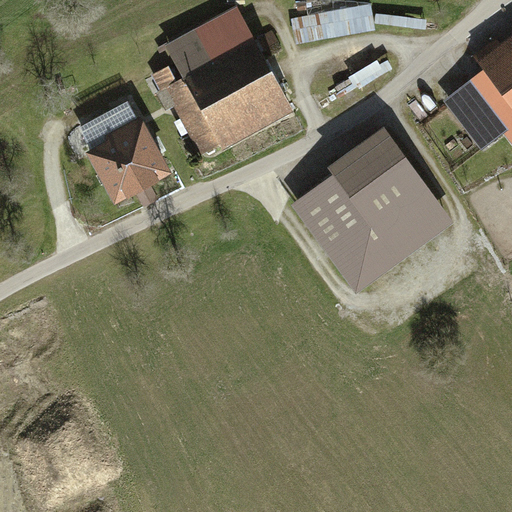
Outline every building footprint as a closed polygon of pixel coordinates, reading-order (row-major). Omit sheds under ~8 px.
[(297,24),(300,41),(373,27),(369,10),(297,24)] [(242,11),(171,47),(187,79),(171,88),(209,162),(297,117),(242,11)] [(486,73),(448,103),(487,153),(508,137),(511,142),(511,34),(477,62),(486,73)] [(113,142),(92,153),(120,209),(179,180),(148,118),(110,137),(113,142)] [(389,140),(300,204),(359,285),(448,220),(389,140)]
